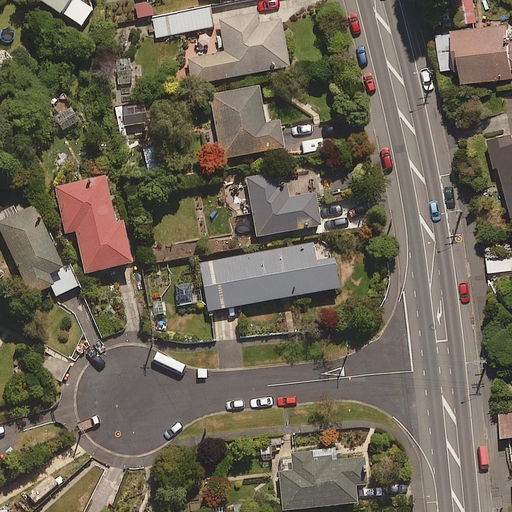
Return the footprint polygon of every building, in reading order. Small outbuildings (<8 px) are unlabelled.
[(35,0),(63,20),(78,0),(77,0),(35,0)] [(78,0),(63,20),(81,33),(95,13),(78,0)] [(214,29),(211,10),(154,19),(157,39),(214,29)] [(261,27),(259,18),(221,24),(226,57),(190,63),(194,87),(290,72),(283,24),(261,27)] [(511,44),(507,45),(505,30),(454,36),(461,89),(511,83),(511,74),(511,44)] [(132,62),(117,62),(118,86),(133,86),(132,62)] [(267,130),(261,91),(214,98),(224,164),(356,142),(355,135),(348,136),(345,117),(267,130)] [(73,103),(51,114),(62,136),(84,125),(73,103)] [(511,138),(491,144),(498,171),(503,170),(511,203),(511,138)] [(162,173),(158,150),(145,152),(149,176),(162,173)] [(283,204),(279,177),(250,181),(253,203),(242,205),(243,215),(254,213),(258,241),(322,231),(318,199),(283,204)] [(116,227),(107,180),(57,190),(66,237),(77,235),(86,279),(134,270),(125,225),(116,227)] [(65,274),(35,210),(0,226),(0,231),(33,302),(55,292),(50,281),(65,274)] [(511,271),(511,245),(487,247),(489,274),(511,271)] [(316,267),(313,248),(202,266),(210,315),(341,294),(336,264),(316,267)] [(313,457),(294,458),(296,475),(282,476),(285,511),(316,511),(359,509),(357,491),(368,490),(366,463),(314,467),(313,457)]
